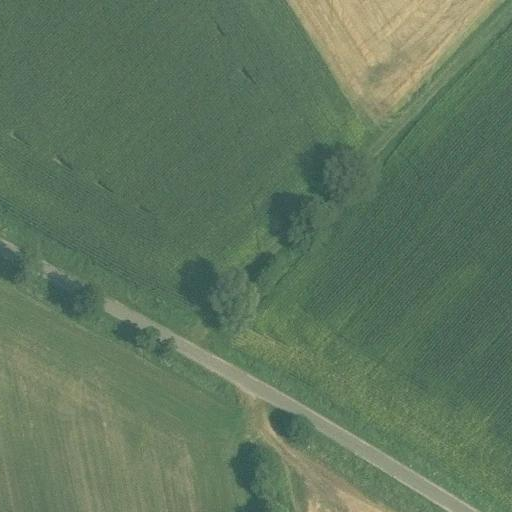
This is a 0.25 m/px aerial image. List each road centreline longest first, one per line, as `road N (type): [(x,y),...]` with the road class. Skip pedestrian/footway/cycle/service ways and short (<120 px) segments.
road 1 (unclassified): [(451,511),(0,245)]
road 2 (track): [(187,350),(511,13)]
